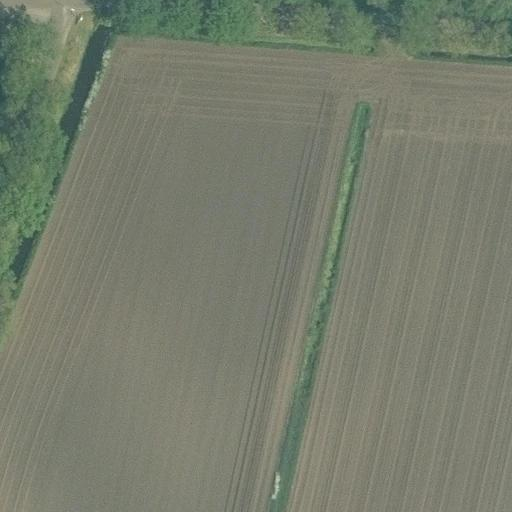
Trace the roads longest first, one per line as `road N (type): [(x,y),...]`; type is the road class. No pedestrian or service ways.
road 1 (unclassified): [(511,33),(129,0)]
road 2 (unclassified): [(0,200),(58,12)]
